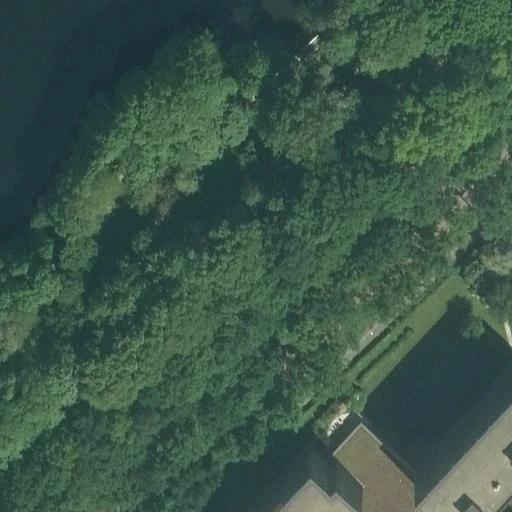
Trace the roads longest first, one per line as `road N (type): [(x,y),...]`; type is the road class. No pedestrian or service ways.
road 1 (secondary): [(511,83),(60,511)]
road 2 (secondary): [(111,511),(511,133)]
